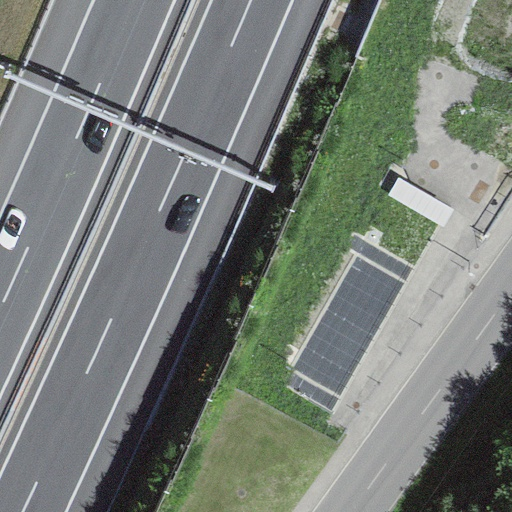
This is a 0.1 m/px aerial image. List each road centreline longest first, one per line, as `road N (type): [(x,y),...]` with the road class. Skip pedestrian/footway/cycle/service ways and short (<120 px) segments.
road 1 (motorway): [(24,511),(252,0)]
road 2 (motorway): [(125,0),(0,286)]
road 3 (tertiary): [(511,284),(351,511)]
